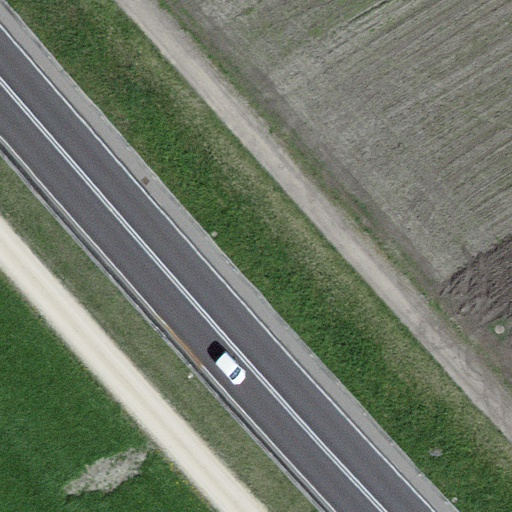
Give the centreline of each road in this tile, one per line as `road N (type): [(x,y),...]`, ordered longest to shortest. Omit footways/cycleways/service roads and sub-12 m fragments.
road 1 (trunk): [(384,511),(0,80)]
road 2 (track): [(139,0),(511,422)]
road 3 (track): [(0,240),(245,511)]
